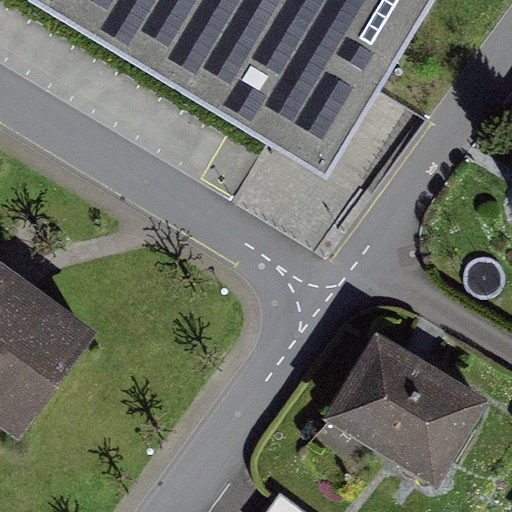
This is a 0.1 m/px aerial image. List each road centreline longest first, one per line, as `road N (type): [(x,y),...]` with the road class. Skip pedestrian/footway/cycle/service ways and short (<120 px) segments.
road 1 (residential): [(328,298),(0,99)]
road 2 (residential): [(511,51),(328,298)]
road 3 (residential): [(328,298),(166,511)]
